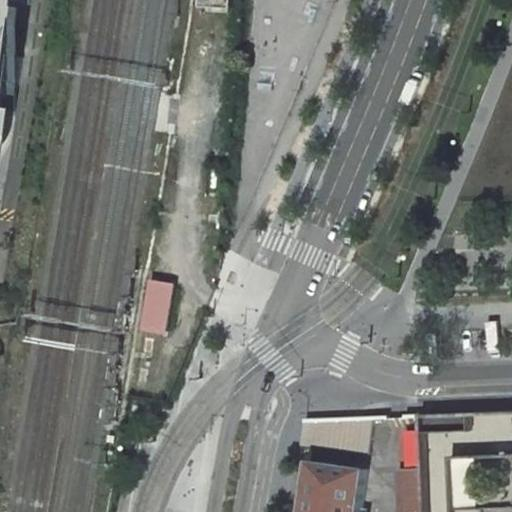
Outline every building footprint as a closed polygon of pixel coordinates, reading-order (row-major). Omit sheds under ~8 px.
[(0,0),(0,146),(19,0),(0,0)] [(238,9),(238,0),(205,0),(206,9),(238,9)] [(169,330),(177,286),(151,281),(143,325),(169,330)] [(462,415),(425,416),(425,433),(472,431),(472,414),(462,415)] [(311,455),(376,465),(378,418),(316,420),(311,455)] [(481,457),(459,458),(461,508),(482,508),(481,457)] [(370,511),(375,480),(321,472),(314,511),(370,511)] [(429,511),(428,474),(405,474),(406,511),(429,511)]
